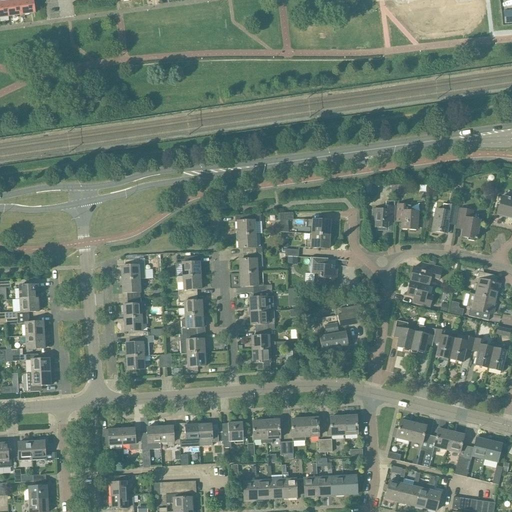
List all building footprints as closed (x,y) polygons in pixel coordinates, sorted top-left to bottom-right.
[(19,0),(18,0),(8,1),(10,17),(22,15),(19,0)] [(19,0),(22,15),(35,13),(32,0),(19,0)] [(8,1),(0,2),(0,18),(10,17),(8,1)] [(398,186),(397,196),(406,196),(406,186),(398,186)] [(367,187),(366,201),(376,201),(376,187),(367,187)] [(511,199),(502,197),(498,214),(511,217),(511,199)] [(373,220),(372,227),(376,227),(376,228),(377,228),(377,231),(386,231),(387,228),(388,228),(388,222),(394,223),(395,207),(395,202),(387,201),(386,210),(373,209),(373,217),(377,218),(376,220),(373,220)] [(458,207),(444,204),(442,211),(437,210),(433,232),(447,234),(449,221),(456,222),(458,207)] [(412,206),(397,205),(396,218),(402,219),(401,229),(417,230),(419,212),(411,212),(412,206)] [(473,211),(461,209),(458,223),(464,224),(462,237),(468,238),(468,240),(475,241),(475,239),(477,239),(480,221),(471,220),(473,211)] [(238,235),(255,234),(255,222),(261,222),(261,215),(241,216),(241,222),(237,222),(238,235)] [(432,219),(426,218),(424,229),(430,230),(432,219)] [(313,228),(313,234),(329,235),(330,221),(307,220),(307,227),(313,228)] [(243,255),(262,253),(262,247),(256,247),(255,234),(238,235),(239,249),(243,249),(243,255)] [(328,249),(329,235),(313,234),(312,240),(306,240),(306,248),(328,249)] [(299,251),(285,250),(282,250),(282,252),(285,252),(285,257),(298,258),(299,251)] [(262,253),(243,255),(243,260),(239,260),(240,274),(258,273),(257,268),(263,268),(262,253)] [(183,277),(201,276),(200,262),(196,262),(195,257),(176,258),(176,264),(183,263),(183,277)] [(310,258),(309,274),(315,275),(314,285),(320,285),(336,286),(337,270),(331,270),(331,266),(335,266),(336,260),(328,259),(310,258)] [(123,280),(140,279),(146,279),(145,260),(139,260),(126,260),(126,266),(122,266),(123,280)] [(442,268),(426,264),(424,271),(414,268),(410,282),(429,286),(431,278),(439,280),(442,268)] [(480,280),(477,294),(477,295),(496,299),(499,284),(496,283),(498,276),(492,275),(479,271),(477,279),(480,280)] [(258,273),(240,274),(241,288),(253,287),(253,293),(266,292),(266,286),(263,286),(263,273),(258,273)] [(183,277),(177,277),(177,283),(184,283),(184,290),(178,290),(178,293),(171,293),(171,297),(178,297),(197,296),(197,290),(201,289),(201,276),(183,277)] [(141,298),(140,279),(123,280),(123,293),(127,293),(128,299),(141,298)] [(429,286),(410,282),(407,296),(413,297),(412,303),(416,304),(429,308),(433,295),(427,294),(429,286)] [(19,286),(20,299),(38,298),(37,285),(19,286)] [(266,292),(253,293),(253,298),(249,298),(250,312),(274,310),(273,297),(272,297),(272,292),(266,292)] [(470,292),(466,308),(470,309),(468,315),(481,318),(488,320),(490,314),(492,314),(496,299),(477,295),(477,294),(470,292)] [(198,301),(197,296),(178,297),(179,303),(185,303),(185,309),(179,309),(179,316),(185,316),(185,315),(202,315),(202,301),(198,301)] [(21,313),(28,312),(39,312),(38,298),(20,299),(21,313)] [(125,318),(147,317),(147,309),(141,309),(141,298),(128,299),(128,304),(124,305),(125,318)] [(462,310),(457,309),(458,303),(449,302),(447,312),(461,315),(462,310)] [(361,305),(341,308),(342,315),(337,315),(339,327),(359,323),(357,312),(362,311),(361,305)] [(274,310),(250,312),(251,325),(255,325),(255,331),(269,330),(275,330),(275,324),(274,310)] [(186,320),(181,320),(182,335),(199,334),(199,328),(203,328),(203,327),(206,327),(206,321),(203,321),(202,315),(185,315),(185,316),(186,319),(186,320)] [(339,333),(336,316),(323,318),(326,336),(319,337),(322,351),(331,349),(332,352),(341,350),(340,350),(340,348),(348,346),(346,332),(339,333)] [(148,324),(147,317),(125,318),(125,332),(130,331),(130,337),(143,337),(148,337),(148,332),(142,331),(142,324),(148,324)] [(410,351),(414,332),(407,330),(408,324),(397,321),(394,335),(399,336),(397,347),(410,351)] [(25,323),(26,336),(44,335),(44,322),(25,323)] [(433,342),(436,330),(416,325),(415,332),(414,332),(410,351),(424,354),(427,343),(432,344),(433,342)] [(510,330),(497,327),(496,334),(508,337),(510,330)] [(269,330),(255,331),(256,337),(252,337),(252,350),(276,349),(276,343),(269,343),(269,330)] [(436,330),(433,342),(439,344),(436,357),(441,358),(441,360),(447,362),(448,359),(449,360),(453,344),(454,339),(447,338),(448,336),(444,335),(445,332),(436,330)] [(199,334),(182,335),(180,335),(181,354),(187,354),(204,353),(204,340),(200,340),(199,334)] [(45,348),(44,335),(26,336),(26,337),(20,337),(20,345),(27,345),(27,349),(45,348)] [(130,343),(126,343),(127,357),(143,356),(149,356),(149,343),(148,337),(143,337),(130,337),(130,343)] [(466,350),(472,351),(475,339),(474,339),(467,337),(466,342),(454,339),(449,360),(463,363),(466,350)] [(487,342),(475,339),(472,351),(477,353),(474,365),(488,369),(492,348),(486,347),(487,342)] [(292,349),(286,350),(286,361),(298,360),(298,348),(292,348),(292,349)] [(492,348),(488,369),(501,372),(506,352),(492,348)] [(276,349),(252,350),(253,364),(257,364),(258,370),(271,369),(270,357),(276,356),(276,349)] [(204,353),(187,354),(188,367),(188,372),(198,372),(197,367),(205,367),(204,353)] [(32,373),(50,372),(50,359),(38,360),(37,354),(26,355),(26,361),(31,361),(32,373)] [(397,356),(389,354),(387,366),(394,368),(397,356)] [(144,370),(143,356),(127,357),(127,370),(144,370)] [(51,386),(50,372),(32,373),(27,374),(28,392),(39,392),(39,386),(51,386)] [(343,419),(344,436),(358,435),(357,418),(343,419)] [(344,436),(343,419),(330,419),(331,437),(344,436)] [(304,421),(305,438),(319,437),(318,420),(304,421)] [(409,441),(413,424),(400,420),(398,429),(394,428),(392,437),(409,441)] [(304,421),(291,421),(292,439),(293,442),(305,441),(305,438),(304,421)] [(265,423),(266,444),(272,443),(272,440),(280,439),(279,422),(265,423)] [(266,444),(265,423),(253,423),(254,441),(261,440),(262,444),(266,444)] [(228,424),(222,425),(222,430),(223,449),(230,449),(230,443),(235,442),(243,442),(242,424),(228,424)] [(426,427),(413,424),(409,441),(422,444),(426,427)] [(211,425),(198,426),(199,441),(212,441),(212,443),(218,443),(218,431),(218,430),(211,430),(211,425)] [(186,433),(179,433),(180,445),(180,448),(199,447),(199,441),(198,426),(186,426),(186,433)] [(160,428),(161,443),(168,443),(168,447),(174,447),(174,445),(180,445),(179,433),(173,433),(173,427),(160,428)] [(148,435),(141,435),(142,451),(154,450),(161,450),(161,443),(160,428),(147,428),(148,435)] [(134,429),(122,430),(122,445),(129,445),(130,451),(142,451),(141,435),(134,435),(134,429)] [(109,436),(103,437),(103,448),(110,448),(109,445),(122,445),(122,430),(108,430),(109,436)] [(447,450),(451,433),(438,430),(434,447),(447,450)] [(464,436),(451,433),(447,450),(460,453),(464,436)] [(485,459),(489,442),(484,441),(484,438),(477,436),(476,439),(472,456),(485,459)] [(32,442),(33,460),(46,460),(45,441),(32,442)] [(19,461),(33,460),(32,442),(18,442),(19,461)] [(485,459),(483,466),(495,469),(496,466),(497,466),(498,463),(502,445),(489,442),(485,459)] [(0,443),(0,468),(12,468),(12,460),(8,460),(7,443),(0,443)] [(421,448),(417,465),(423,467),(427,449),(421,448)] [(433,451),(427,449),(423,467),(429,468),(430,463),(433,451)] [(400,455),(388,452),(386,458),(399,461),(400,455)] [(460,476),(465,459),(458,457),(454,475),(460,476)] [(471,460),(465,459),(460,476),(467,478),(471,460)] [(305,498),(318,497),(317,479),(316,464),(312,464),(313,471),(311,474),(311,480),(304,480),(305,498)] [(286,465),(281,466),(282,481),(283,499),(288,499),(289,502),(297,501),(297,499),(296,480),(288,481),(288,473),(286,473),(286,465)] [(502,467),(496,466),(495,469),(492,483),(498,485),(502,467)] [(244,501),(258,501),(257,483),(256,483),(256,467),(252,467),(252,475),(250,476),(251,483),(243,483),(244,501)] [(331,497),(344,496),(343,478),(332,478),(332,471),(327,472),(328,479),(330,479),(331,497)] [(271,476),(267,476),(267,482),(269,482),(270,500),(283,499),(282,481),(271,482),(271,476)] [(110,484),(111,497),(127,496),(127,495),(126,483),(129,483),(128,477),(116,477),(116,483),(110,484)] [(357,477),(343,478),(344,496),(358,495),(357,477)] [(318,497),(331,497),(330,479),(328,479),(317,479),(318,497)] [(418,481),(414,480),(412,487),(415,488),(410,505),(423,508),(427,491),(416,488),(418,481)] [(269,482),(267,482),(257,483),(258,501),(270,500),(269,482)] [(389,482),(388,486),(384,485),(382,490),(387,492),(385,499),(398,502),(402,485),(389,482)] [(398,502),(410,505),(415,488),(412,487),(402,485),(398,502)] [(29,500),(47,500),(47,486),(29,487),(29,500)] [(441,494),(427,491),(423,508),(436,511),(441,494)] [(117,511),(133,511),(133,495),(127,495),(127,496),(111,497),(112,510),(118,509),(117,511)] [(186,495),(184,495),(178,495),(173,495),(167,496),(166,496),(166,504),(173,504),(173,511),(191,511),(191,499),(186,499),(186,495)] [(48,511),(47,500),(29,500),(30,511),(48,511)] [(481,511),(483,502),(477,501),(475,511),(481,511)] [(487,511),(489,503),(483,502),(481,511),(487,511)]
